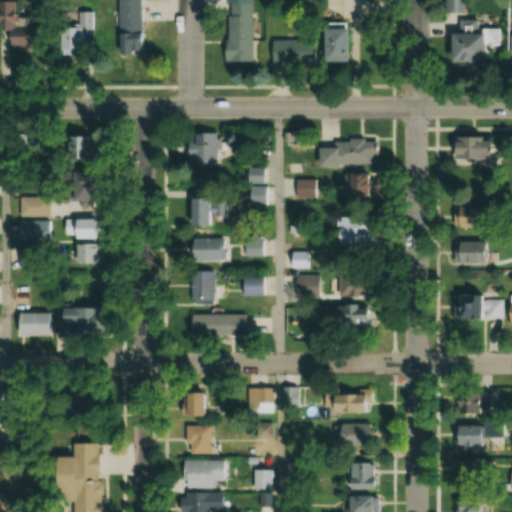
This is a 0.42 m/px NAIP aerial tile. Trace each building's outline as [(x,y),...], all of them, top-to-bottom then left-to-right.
[(122,0),(122,32),(145,32),(145,0),(122,0)] [(246,0),(219,0),(218,69),(246,69),(246,0)] [(468,13),(468,0),(449,0),(449,13),(468,13)] [(87,31),(95,31),(95,12),(81,12),(81,29),(62,28),(62,51),(87,51),(87,31)] [(496,64),(496,46),(504,46),(504,29),(485,29),(485,21),(460,21),(460,64),(496,64)] [(340,27),(317,27),(317,68),(339,68),(340,27)] [(15,50),(48,50),(48,28),(15,28),(15,50)] [(359,30),(334,30),(334,65),(359,65),(359,30)] [(265,40),(306,41),(306,70),(264,69),(265,40)] [(129,50),(149,50),(149,41),(129,41),(129,50)] [(183,166),(213,166),(213,149),(216,149),(216,132),(183,132),(183,166)] [(89,136),(65,136),(65,158),(89,158),(89,136)] [(448,136),(448,159),(487,159),(487,136),(448,136)] [(370,166),(370,156),(377,156),(376,140),(332,140),(332,147),(313,147),(314,166),(370,166)] [(245,167),(245,185),(265,185),(265,167),(245,167)] [(80,172),(62,176),(67,203),(74,201),(76,210),(87,208),(80,172)] [(344,174),(344,198),(369,198),(369,174),(344,174)] [(185,224),(213,224),(213,195),(185,195),(185,224)] [(47,196),(17,196),(17,215),(47,215),(47,196)] [(474,206),(451,206),(451,226),(474,226),(474,206)] [(336,215),(336,242),(369,242),(369,215),(336,215)] [(48,220),(15,220),(15,243),(48,243),(48,220)] [(67,236),(92,236),(92,220),(67,220),(67,236)] [(241,255),(263,255),(263,240),(241,240),(241,255)] [(482,263),(482,240),(454,240),(454,263),(482,263)] [(92,244),(75,243),(74,262),(91,262),(92,244)] [(188,301),(213,301),(213,269),(188,269),(188,301)] [(240,296),(264,296),(264,275),(240,275),(240,296)] [(317,276),(293,276),(293,298),(317,298),(317,276)] [(452,318),(504,319),(504,296),(452,295),(452,318)] [(369,303),(325,306),(326,328),(370,325),(369,303)] [(101,306),(55,306),(55,335),(101,335),(101,306)] [(46,312),(15,312),(15,335),(46,335),(46,312)] [(188,335),(243,335),(243,314),(188,314),(188,335)] [(250,319),(250,334),(270,334),(270,319),(250,319)] [(273,388),(249,388),(249,413),(273,413),(273,388)] [(199,392),(177,392),(177,415),(199,415),(199,392)] [(103,419),(103,393),(62,393),(62,419),(103,419)] [(477,413),(477,408),(487,408),(487,393),(456,393),(456,400),(451,400),(451,413),(477,413)] [(364,412),(364,394),(324,394),(324,412),(364,412)] [(330,423),(330,443),(366,443),(366,424),(330,423)] [(208,453),(208,425),(183,425),(183,453),(208,453)] [(479,425),(450,425),(450,451),(479,451),(479,425)] [(98,511),(98,442),(70,443),(70,458),(69,458),(69,511),(98,511)] [(210,488),(210,482),(224,482),(224,460),(180,460),(180,488),(210,488)] [(345,489),(372,489),(372,463),(345,463),(345,489)] [(251,489),(272,489),(272,469),(251,469),(251,489)] [(183,492),(183,511),(206,511),(206,510),(221,510),(221,493),(183,492)] [(371,511),(371,494),(344,494),(344,511),(371,511)]
